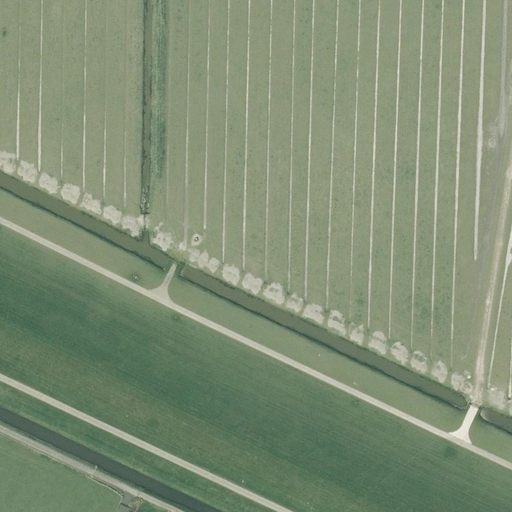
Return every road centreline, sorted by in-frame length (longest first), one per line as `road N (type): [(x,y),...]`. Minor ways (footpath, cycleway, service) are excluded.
road 1 (unclassified): [(0,377),(284,511)]
road 2 (track): [(457,442),(477,403),(511,153)]
